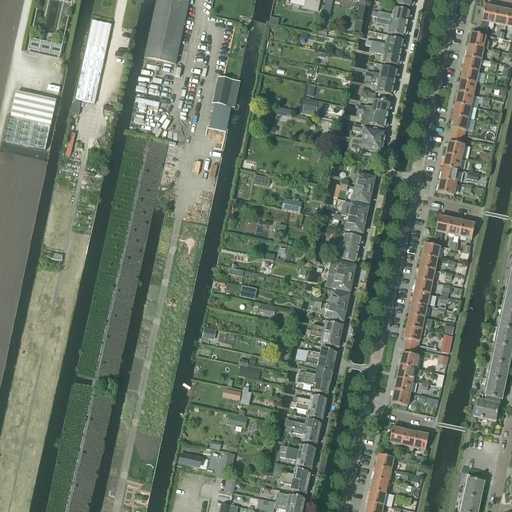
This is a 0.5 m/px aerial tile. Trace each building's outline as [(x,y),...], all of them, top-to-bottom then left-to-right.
[(169,0),(156,0),(144,59),(176,66),(189,4),(169,0)] [(306,0),(304,10),(317,13),(319,0),(306,0)] [(330,0),(326,0),(323,15),(329,16),(332,0),(330,0)] [(384,0),(384,3),(411,9),(411,8),(413,6),(414,3),(413,1),(413,0),(396,0),(396,1),(390,0),(384,0)] [(355,3),(354,8),(358,9),(356,21),(362,23),(366,4),(365,4),(359,2),(359,3),(355,3)] [(485,7),(482,22),(483,23),(489,24),(494,25),(497,10),(485,7)] [(378,15),(378,19),(408,25),(409,20),(411,19),(412,16),(410,14),(410,13),(394,9),(393,17),(385,16),(378,15)] [(497,10),(494,25),(506,27),(509,12),(497,10)] [(389,35),(405,38),(405,37),(408,36),(408,32),(407,30),(408,25),(378,19),(377,24),(383,25),(390,27),(389,35)] [(94,104),(111,26),(92,22),(87,46),(75,100),(94,104)] [(468,40),(467,46),(468,46),(468,47),(484,50),(487,51),(488,45),(488,44),(488,43),(487,42),(486,42),(485,42),(486,39),(486,38),(480,36),(471,34),(471,35),(470,40),(468,40)] [(372,43),(371,48),(401,55),(402,50),(405,48),(405,45),(404,43),(404,42),(388,38),(386,46),(372,43)] [(49,57),(59,59),(62,48),(52,46),(49,57)] [(468,47),(466,58),(481,62),(484,50),(468,47)] [(371,48),(370,53),(384,56),(383,64),(399,67),(399,66),(401,65),(402,62),(400,60),(401,55),(371,48)] [(466,58),(463,70),(478,73),(481,62),(466,58)] [(366,73),(365,78),(395,84),(396,79),(398,78),(399,75),(397,73),(398,71),(382,68),(380,76),(378,76),(366,73)] [(463,70),(460,82),(476,85),(478,73),(463,70)] [(218,78),(213,103),(220,105),(234,108),(240,82),(218,78)] [(376,93),(392,97),(393,95),(395,94),(395,91),(394,89),(395,84),(365,78),(364,82),(371,83),(370,85),(378,86),(376,93)] [(460,82),(458,94),(473,97),(476,85),(460,82)] [(17,93),(5,143),(45,152),(56,101),(17,93)] [(458,94),(455,106),(471,109),(477,110),(478,105),(479,99),(473,97),(458,94)] [(303,111),(302,114),(313,116),(314,113),(315,113),(317,103),(305,101),(303,111)] [(365,108),(364,112),(388,117),(389,112),(391,111),(392,108),(390,106),(390,104),(375,101),(373,110),(365,108)] [(455,106),(453,117),(468,121),(471,109),(455,106)] [(369,126),(385,130),(385,129),(388,127),(388,125),(387,122),(388,117),(364,112),(363,117),(361,127),(369,128),(369,126)] [(450,129),(450,130),(453,130),(465,133),(468,121),(453,117),(450,129)] [(350,145),(350,147),(351,150),(352,152),(354,154),(363,156),(365,150),(380,154),(380,151),(382,150),(383,146),(382,145),(384,134),(365,130),(363,139),(360,139),(357,139),(355,139),(353,140),(351,142),(350,145)] [(449,144),(446,156),(461,160),(464,147),(462,146),(450,144),(449,143),(449,144)] [(480,153),(478,163),(490,166),(492,155),(480,153)] [(446,156),(443,169),(458,172),(461,160),(446,156)] [(443,169),(440,181),(456,185),(458,172),(443,169)] [(468,174),(467,181),(477,183),(479,176),(468,174)] [(357,182),(356,189),(374,193),(375,186),(373,185),(374,180),(357,176),(355,181),(357,182)] [(440,181),(438,194),(453,198),(456,185),(440,181)] [(472,187),(465,186),(463,194),(470,195),(472,187)] [(351,202),(369,206),(370,200),(372,200),(374,193),(356,189),(354,197),(352,197),(351,202)] [(282,211),(299,215),(302,204),(284,200),(282,211)] [(351,211),(349,219),(367,223),(369,215),(367,215),(368,209),(350,206),(349,211),(351,211)] [(439,218),(435,233),(436,233),(442,235),(448,236),(451,220),(439,218)] [(345,231),(363,235),(364,229),(366,230),(367,223),(349,219),(347,228),(346,227),(345,231)] [(451,220),(448,236),(459,238),(463,223),(451,220)] [(464,223),(460,239),(472,241),(475,226),(464,223)] [(277,234),(283,235),(285,226),(279,225),(277,234)] [(329,241),(328,245),(359,252),(360,247),(362,246),(363,243),(362,241),(362,239),(346,236),(344,244),(329,241)] [(340,261),(356,264),(357,263),(359,261),(360,259),(359,257),(358,256),(359,252),(328,245),(327,249),(333,250),(333,251),(342,253),(340,261)] [(425,245),(422,257),(437,261),(440,248),(439,248),(433,247),(425,245)] [(42,260),(60,264),(62,256),(44,252),(42,260)] [(422,257),(419,269),(435,272),(437,261),(422,257)] [(331,263),(328,276),(354,282),(356,275),(354,274),(355,268),(339,265),(331,263)] [(448,263),(446,269),(453,271),(455,264),(448,263)] [(419,269),(417,281),(432,284),(435,272),(419,269)] [(445,275),(444,282),(451,283),(452,276),(445,275)] [(328,276),(326,289),(331,290),(349,294),(351,288),(353,289),(354,282),(328,276)] [(417,281),(414,293),(430,296),(432,284),(417,281)] [(248,290),(246,300),(254,302),(256,291),(248,290)] [(332,299),(330,307),(348,311),(350,302),(348,301),(349,297),(331,293),(330,298),(332,299)] [(414,293),(412,304),(427,308),(430,296),(414,293)] [(511,295),(507,294),(503,312),(511,313),(511,295)] [(412,304),(409,316),(424,320),(427,308),(412,304)] [(326,319),(344,323),(345,319),(346,319),(348,311),(330,307),(329,314),(327,314),(326,319)] [(260,308),(259,313),(273,316),(275,311),(260,308)] [(438,310),(436,317),(443,318),(444,312),(438,310)] [(511,313),(503,312),(500,329),(511,331),(511,313)] [(409,316),(407,328),(422,331),(424,320),(409,316)] [(314,326),(312,332),(340,338),(341,334),(343,334),(344,328),(343,328),(343,327),(327,323),(326,329),(314,326)] [(442,334),(452,337),(454,329),(444,326),(442,334)] [(404,340),(406,341),(418,343),(419,344),(421,337),(424,337),(425,332),(422,331),(407,328),(404,340)] [(204,329),(202,339),(214,341),(216,331),(204,329)] [(511,331),(500,329),(496,346),(511,349),(511,331)] [(322,346),(338,349),(338,348),(340,348),(341,343),(340,342),(340,338),(312,332),(306,331),(305,337),(311,338),(323,340),(322,346)] [(511,349),(496,346),(492,364),(509,367),(511,351),(511,349)] [(304,352),(303,357),(307,358),(334,364),(335,360),(336,359),(337,356),(336,354),(336,353),(321,350),(320,355),(308,352),(304,352)] [(402,354),(400,367),(416,371),(418,358),(415,357),(403,355),(402,354)] [(303,357),(301,362),(305,363),(317,366),(316,371),(332,374),(332,373),(333,372),(334,368),(334,367),(334,364),(307,358),(303,357)] [(438,357),(437,366),(446,368),(448,359),(438,357)] [(492,364),(489,381),(505,385),(509,367),(492,364)] [(400,367),(397,380),(413,383),(414,377),(420,379),(422,372),(416,371),(400,367)] [(248,368),(246,379),(258,382),(260,371),(248,368)] [(303,373),(302,379),(330,385),(330,382),(331,381),(332,377),(332,375),(332,374),(316,371),(315,376),(303,373)] [(298,378),(297,383),(301,384),(313,387),(312,392),(327,396),(328,394),(329,393),(329,389),(329,388),(330,385),(302,379),(298,378)] [(397,380),(394,392),(410,396),(413,383),(397,380)] [(489,381),(484,403),(488,404),(498,406),(500,401),(502,402),(503,395),(505,385),(489,381)] [(422,385),(420,392),(427,393),(428,387),(422,385)] [(232,392),(231,400),(239,402),(241,394),(232,392)] [(394,392),(391,405),(407,408),(410,396),(394,392)] [(251,395),(248,394),(242,393),(240,405),(249,407),(251,395)] [(292,403),(324,411),(325,407),(326,405),(327,402),(326,401),(326,400),(311,396),(310,402),(298,399),(293,398),(292,403)] [(438,402),(425,399),(419,397),(417,404),(424,405),(424,407),(436,410),(438,402)] [(477,402),(474,419),(484,421),(488,404),(484,403),(478,402),(477,402)] [(306,418),(322,421),(322,420),(323,419),(324,415),(323,414),(324,411),(292,403),(292,404),(291,403),(290,409),(295,410),(307,413),(306,418)] [(488,404),(484,421),(496,423),(499,407),(499,406),(498,406),(488,404)] [(245,431),(247,420),(237,418),(235,433),(240,434),(241,430),(245,431)] [(285,422),(284,427),(286,428),(287,428),(291,429),(319,435),(320,431),(321,430),(321,427),(321,426),(321,424),(306,421),(305,426),(292,423),(288,423),(286,422),(285,422)] [(286,428),(285,433),(286,433),(302,437),(301,442),(317,446),(317,444),(318,443),(319,440),(318,438),(319,435),(291,429),(287,428),(286,428)] [(392,429),(389,444),(396,445),(401,447),(405,431),(392,429)] [(405,431),(401,447),(413,449),(416,434),(405,431)] [(416,434),(413,449),(425,452),(429,437),(416,434)] [(280,447),(279,453),(281,453),(282,453),(286,454),(286,455),(313,461),(314,457),(315,456),(316,453),(315,451),(316,450),(300,446),(299,452),(287,449),(280,447)] [(281,453),(280,459),(285,460),(297,463),(296,468),(311,471),(311,470),(312,469),(313,465),(313,464),(313,461),(286,455),(286,454),(282,453),(281,453)] [(180,455),(178,465),(198,469),(200,459),(180,455)] [(378,456),(375,468),(391,471),(393,459),(386,458),(378,456)] [(275,465),(272,476),(276,477),(280,478),(282,466),(279,466),(275,465)] [(375,468),(373,480),(388,483),(391,471),(375,468)] [(282,473),(281,479),(308,485),(309,481),(310,481),(311,477),(310,476),(310,474),(295,471),(294,476),(282,473)] [(290,492),(306,496),(306,494),(307,493),(308,490),(307,488),(308,485),(281,479),(279,485),(292,487),(290,492)] [(373,480),(370,492),(385,495),(388,483),(373,480)] [(466,490),(464,497),(481,500),(484,486),(484,483),(468,480),(466,490)] [(370,492),(367,503),(383,507),(385,495),(370,492)] [(270,498),(269,503),(270,503),(303,510),(303,507),(305,505),(305,503),(305,501),(305,500),(290,496),(276,493),(275,499),(272,498),(270,498)] [(395,504),(402,506),(403,505),(409,507),(411,501),(397,497),(395,504)] [(464,497),(460,511),(478,511),(481,500),(464,497)] [(269,503),(266,511),(273,511),(274,510),(283,511),(302,511),(303,510),(270,503),(269,503)] [(367,503),(365,511),(381,511),(383,507),(367,503)]
